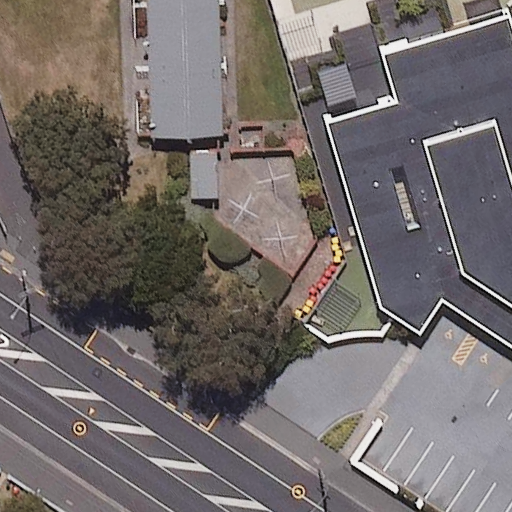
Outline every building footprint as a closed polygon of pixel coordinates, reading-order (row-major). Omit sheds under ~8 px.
[(218,131),(214,0),(142,0),(146,134),(218,131)] [(439,296),(511,344),(511,34),(504,9),(378,45),(392,95),(321,115),(374,301),(417,329),(439,296)] [(273,21),(281,50),(320,40),(312,11),(273,21)] [(342,58),(314,67),(325,101),(353,92),(342,58)] [(214,146),(187,147),(188,193),(215,192),(214,146)]
